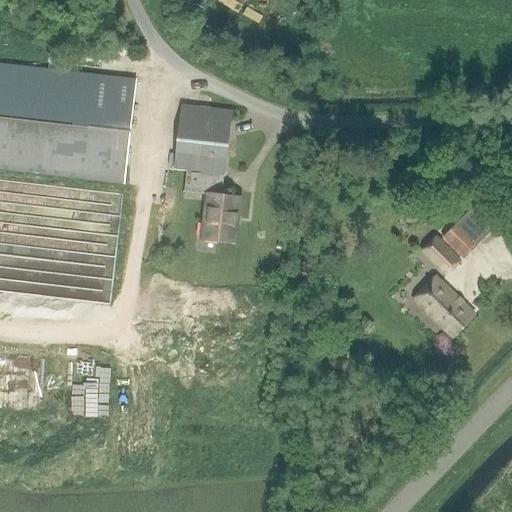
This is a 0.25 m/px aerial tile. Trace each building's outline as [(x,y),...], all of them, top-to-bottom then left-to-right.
[(0,171),(125,185),(136,81),(0,66),(0,171)] [(236,244),(241,200),(224,198),(227,172),(221,172),(222,155),(228,156),(233,112),(181,106),(175,167),(189,168),(186,193),(210,195),(205,241),(236,244)] [(455,226),(443,239),(463,258),(475,246),(455,226)] [(464,262),(447,246),(437,236),(422,252),(448,277),(464,262)] [(476,314),(449,287),(437,275),(415,297),(454,337),(476,314)] [(345,365),(347,359),(345,354),(339,352),(334,355),(332,360),(334,366),(340,368),(345,365)]
